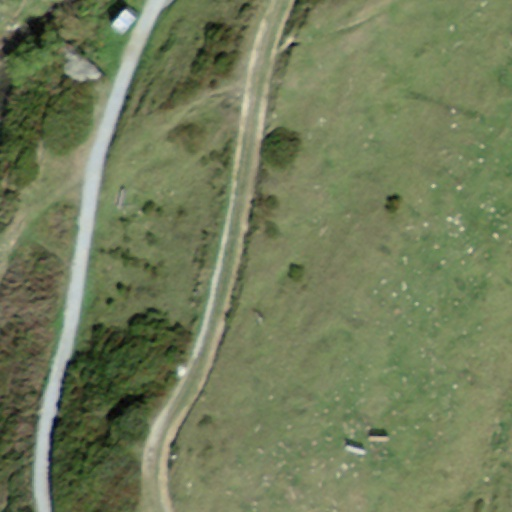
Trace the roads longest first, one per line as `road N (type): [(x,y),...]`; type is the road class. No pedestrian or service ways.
road 1 (track): [(282,0),(257,85),(209,352),(160,441),(158,511)]
road 2 (track): [(155,0),(96,155),(76,294),(40,435),(42,511)]
